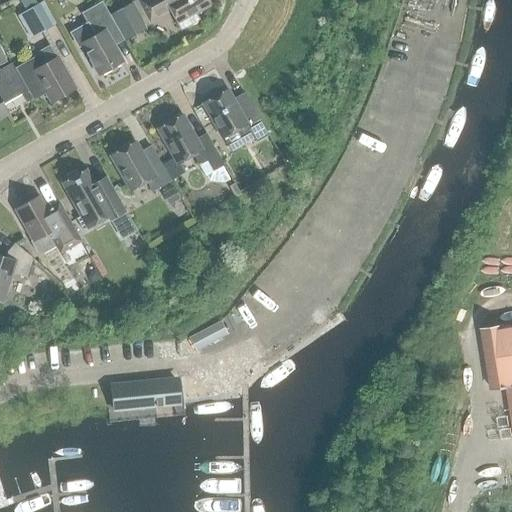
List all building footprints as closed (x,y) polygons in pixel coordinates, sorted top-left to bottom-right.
[(137,0),(149,20),(168,9),(180,29),(197,19),(194,13),(208,5),(204,0),(137,0)] [(25,13),(37,33),(55,23),(43,2),(25,13)] [(98,74),(121,61),(106,35),(116,30),(122,39),(121,40),(122,40),(100,2),(80,13),(86,24),(70,33),(77,46),(81,44),(98,74)] [(144,29),(129,3),(110,14),(124,40),(144,29)] [(45,91),(50,102),(73,89),(48,45),(39,51),(41,54),(16,68),(32,98),(45,91)] [(0,116),(6,113),(0,102),(0,99),(18,89),(23,101),(29,98),(24,86),(11,63),(0,69),(0,116)] [(237,129),(245,143),(266,131),(252,107),(239,114),(226,90),(202,103),(222,138),(237,129)] [(181,115),(157,129),(177,163),(191,155),(192,154),(198,165),(206,160),(212,171),(205,175),(208,182),(224,182),(229,179),(221,166),(223,165),(205,134),(194,139),(191,134),(181,115)] [(158,160),(147,166),(133,142),(110,155),(130,190),(145,181),(151,192),(170,181),(165,173),(161,166),(158,160)] [(165,173),(174,167),(170,160),(161,166),(165,173)] [(85,169),(61,183),(79,216),(75,218),(82,231),(86,228),(108,216),(110,215),(121,236),(135,229),(111,187),(105,177),(93,184),(85,169)] [(250,182),(247,177),(241,175),(235,179),(241,188),(250,182)] [(168,206),(179,199),(173,188),(162,195),(168,206)] [(38,196),(14,209),(31,240),(29,241),(36,252),(41,254),(55,246),(59,253),(67,248),(80,241),(79,240),(68,219),(66,217),(58,202),(46,209),(38,196)] [(6,251),(4,258),(0,256),(0,300),(1,301),(10,273),(25,278),(32,258),(14,243),(6,251)] [(90,284),(100,279),(94,269),(89,272),(87,278),(90,284)] [(226,335),(220,322),(190,338),(197,351),(226,335)] [(511,327),(503,328),(503,326),(481,329),(491,390),(511,387),(511,419),(511,327)] [(443,353),(455,351),(453,339),(441,341),(443,353)] [(175,379),(111,385),(113,411),(177,404),(175,379)]
